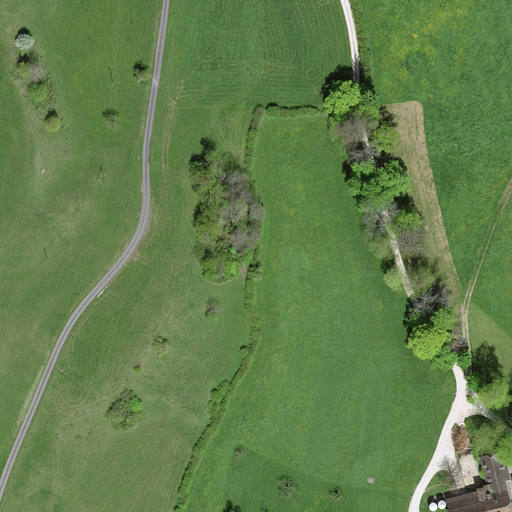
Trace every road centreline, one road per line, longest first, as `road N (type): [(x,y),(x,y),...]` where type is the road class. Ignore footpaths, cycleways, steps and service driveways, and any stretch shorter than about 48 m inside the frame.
road 1 (unclassified): [(0,491),(64,333),(138,236),(166,0)]
road 2 (track): [(343,0),(355,52),(355,131),(387,234),(449,376),(511,436)]
road 3 (track): [(511,186),(466,297),(465,381),(449,376)]
road 4 (track): [(413,511),(455,415),(449,376)]
